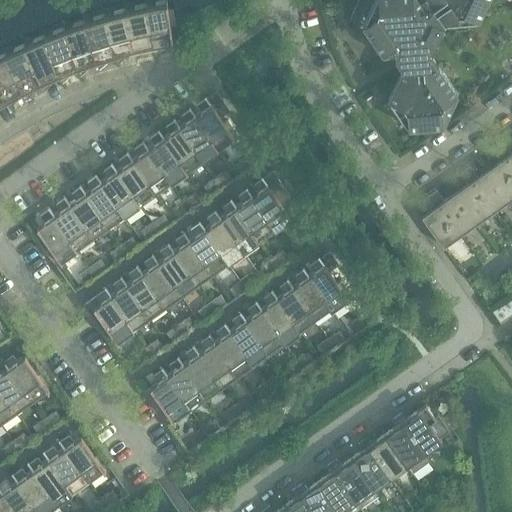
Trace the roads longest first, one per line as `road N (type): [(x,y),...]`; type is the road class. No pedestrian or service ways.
road 1 (residential): [(220,511),(471,332),(383,191)]
road 2 (residential): [(163,474),(0,237)]
road 3 (residential): [(383,191),(317,101),(282,0)]
road 4 (residential): [(0,191),(162,78)]
road 5 (residential): [(0,131),(59,96),(121,76),(162,78)]
road 6 (residential): [(383,191),(511,101)]
road 7 (residential): [(162,78),(272,0)]
